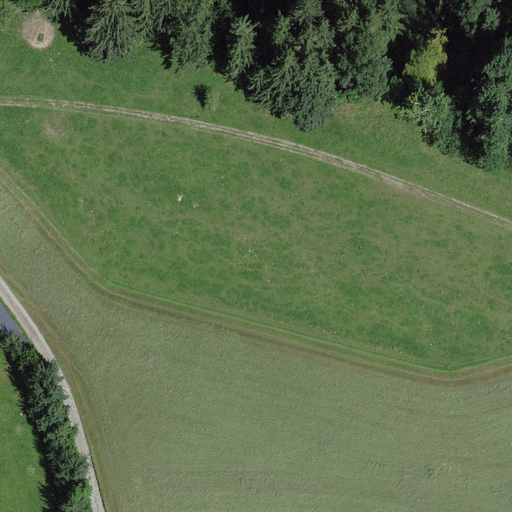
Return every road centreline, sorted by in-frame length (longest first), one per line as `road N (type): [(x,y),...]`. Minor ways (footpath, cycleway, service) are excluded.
road 1 (track): [(0,102),(233,133),(511,226)]
road 2 (track): [(101,511),(68,392),(0,285)]
